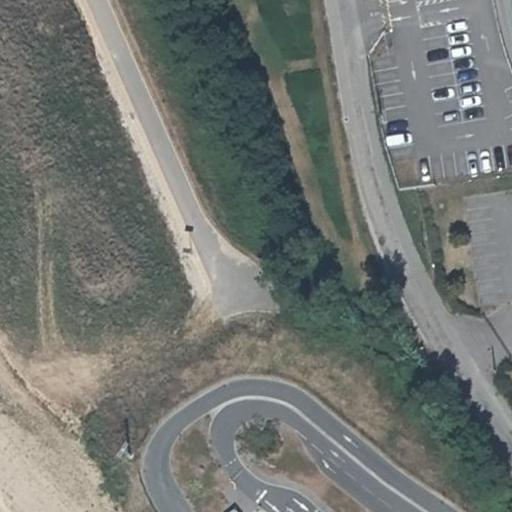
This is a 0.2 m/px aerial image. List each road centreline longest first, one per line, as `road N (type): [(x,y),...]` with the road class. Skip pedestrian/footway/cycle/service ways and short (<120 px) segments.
road 1 (unclassified): [(340,0),(363,129),(392,228),(511,452)]
road 2 (unclassified): [(98,0),(233,302)]
